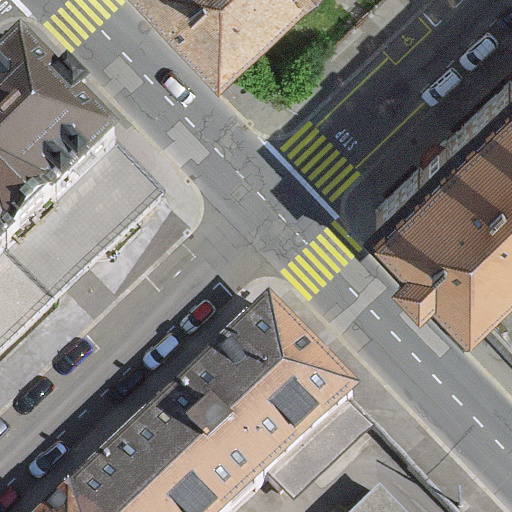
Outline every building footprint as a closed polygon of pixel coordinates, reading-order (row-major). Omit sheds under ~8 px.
[(268,0),(173,0),(219,48),(268,0)] [(0,263),(10,253),(115,153),(117,153),(78,113),(79,112),(59,92),(58,93),(19,53),(0,71),(0,263)] [(511,81),(479,114),(511,147),(511,81)] [(511,255),(511,147),(479,114),(379,211),(407,240),(394,252),(421,280),(435,273),(462,303),(511,255)] [(0,263),(0,352),(55,300),(161,201),(115,153),(10,253),(0,263)] [(511,255),(462,303),(511,354),(511,255)] [(352,399),(268,311),(216,360),(137,436),(208,511),(235,511),(267,482),(279,495),(362,417),(348,403),(352,399)] [(208,511),(137,436),(56,511),(208,511)] [(394,511),(379,495),(361,511),(394,511)]
